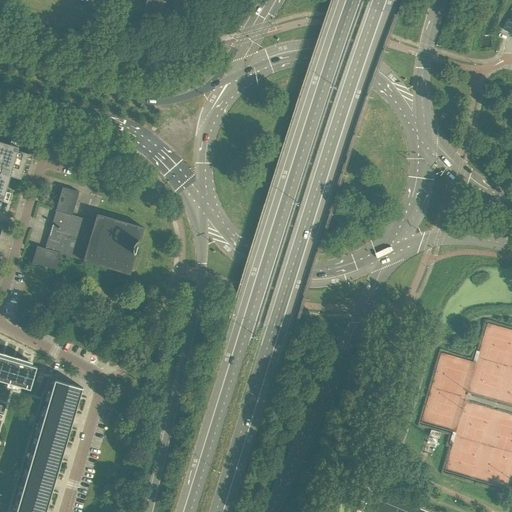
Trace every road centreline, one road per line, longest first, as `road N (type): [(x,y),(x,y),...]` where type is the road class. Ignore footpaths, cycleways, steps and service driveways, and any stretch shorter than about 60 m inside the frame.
road 1 (primary): [(215,511),(379,0)]
road 2 (primary): [(353,0),(190,511)]
road 3 (primary): [(203,209),(201,273),(149,511)]
road 4 (primary): [(273,511),(387,255)]
road 5 (residential): [(63,511),(100,383),(91,369),(0,324)]
road 6 (secondary): [(232,75),(170,101),(147,100),(0,59)]
road 7 (secondary): [(0,89),(145,142),(202,206)]
road 8 (secondary): [(420,124),(387,83),(343,57),(292,53),(234,72)]
road 9 (secondary): [(203,209),(245,256),(290,275),(323,276),(387,255)]
road 10 (residential): [(0,305),(46,139)]
road 11 (secondary): [(232,75),(206,140),(202,206)]
road 12 (secondary): [(390,252),(419,192),(421,128)]
road 13 (primary): [(420,124),(422,68),(439,0)]
road 14 (tertiary): [(390,252),(455,234),(511,245)]
road 15 (tertiary): [(511,203),(468,181),(421,128)]
